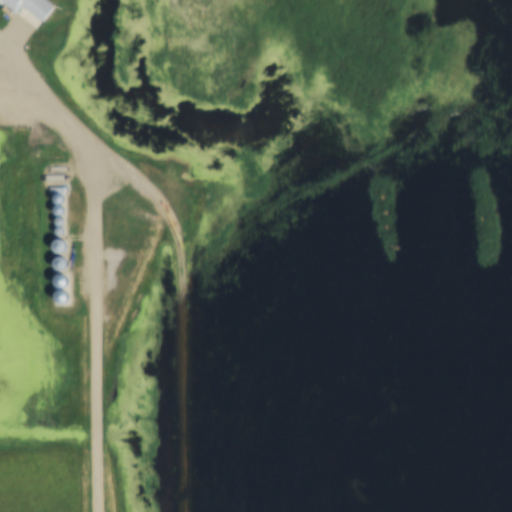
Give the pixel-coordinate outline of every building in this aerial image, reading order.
[(0,0),(38,29),(55,5),(48,0),(0,0)] [(54,210),(65,210),(65,188),(54,188),(54,210)] [(53,248),(62,256),(70,246),(61,239),(53,248)] [(56,268),(65,271),(68,260),(58,257),(56,268)] [(85,295),(94,314),(104,310),(95,290),(85,295)]
